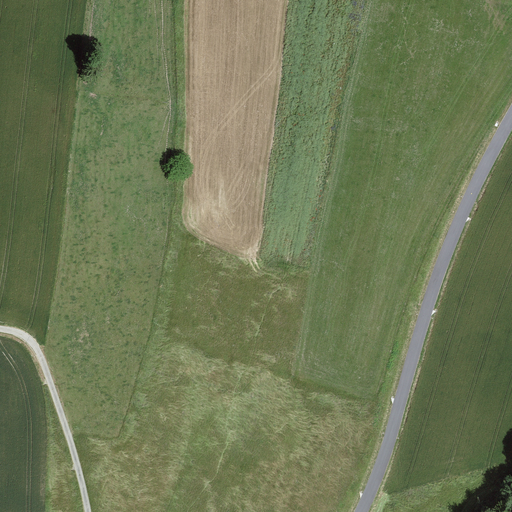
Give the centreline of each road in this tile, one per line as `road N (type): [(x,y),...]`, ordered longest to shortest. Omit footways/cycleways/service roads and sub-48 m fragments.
road 1 (tertiary): [(361,511),(429,291),(511,115)]
road 2 (unclassified): [(0,330),(31,343),(88,511)]
